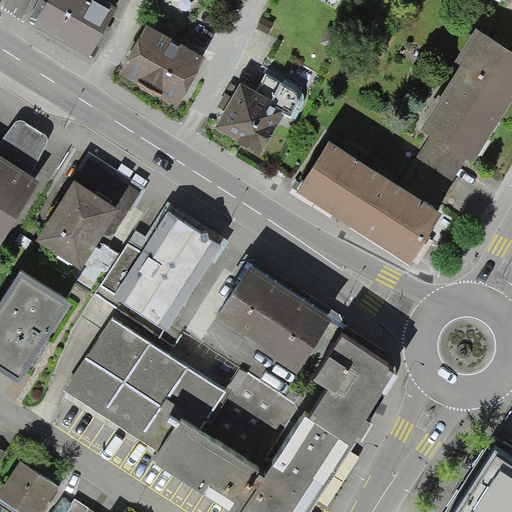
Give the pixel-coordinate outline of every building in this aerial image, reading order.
[(52,0),(35,30),(88,60),(113,17),(83,0),(52,0)] [(119,78),(175,109),(202,60),(146,29),(119,78)] [(420,131),(476,165),(511,104),(511,59),(477,38),(420,131)] [(214,132),(257,160),(285,117),(241,89),(214,132)] [(0,248),(37,187),(27,181),(51,141),(15,120),(0,144),(0,248)] [(411,259),(440,213),(329,143),(300,190),(411,259)] [(111,243),(144,189),(92,156),(70,191),(116,218),(103,238),(111,243)] [(35,250),(81,277),(103,238),(116,218),(70,191),(35,250)] [(221,243),(172,214),(118,306),(167,335),(221,243)] [(252,359),(229,395),(113,321),(66,395),(159,454),(150,469),(201,501),(208,491),(236,509),(234,511),(294,511),(392,360),(247,269),(208,331),(252,359)] [(0,309),(0,371),(19,383),(68,302),(21,274),(0,309)] [(511,511),(511,463),(486,447),(444,511),(511,511)] [(0,492),(29,511),(34,511),(58,478),(19,452),(0,479),(0,492)] [(50,511),(49,511),(99,511),(75,496),(64,511),(50,511)]
